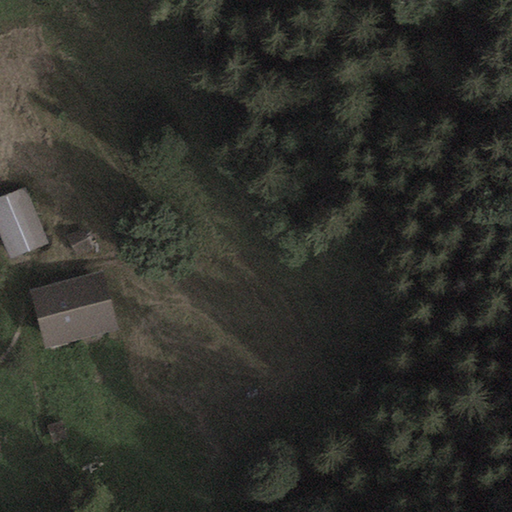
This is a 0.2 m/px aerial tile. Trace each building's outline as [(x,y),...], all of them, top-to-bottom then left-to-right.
[(0,202),(0,220),(14,253),(43,241),(23,193),(0,202)] [(76,236),(83,254),(99,247),(91,229),(76,236)] [(112,323),(101,280),(40,296),(51,339),(112,323)] [(67,439),(64,423),(52,425),(55,442),(67,439)] [(244,483),(249,496),(263,490),(257,477),(244,483)]
